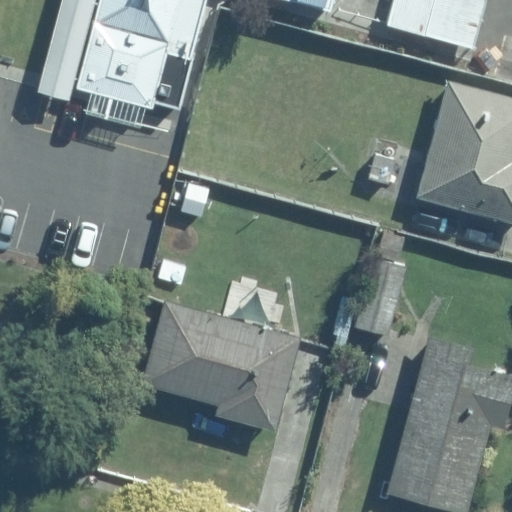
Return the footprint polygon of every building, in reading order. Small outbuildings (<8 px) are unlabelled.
[(312,0),(347,8),(349,0),(0,0),(0,30),(7,0),(107,0),(81,107),(196,135),(229,0),(312,0)] [(509,0),(402,0),(396,26),(497,51),(509,0)] [(511,96),(447,80),(418,197),(511,220),(511,96)] [(305,340),(169,294),(140,380),(218,406),(216,413),(274,433),(305,340)] [(357,295),(349,325),(386,335),(394,305),(357,295)] [(479,350),(429,337),(389,494),(461,511),(470,511),(493,427),(509,432),(511,420),(511,378),(474,369),(479,350)]
